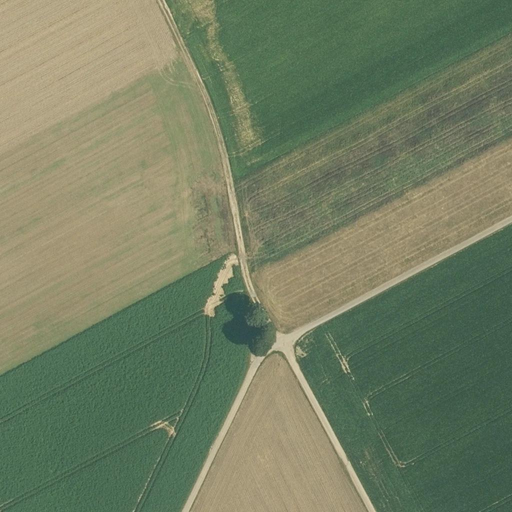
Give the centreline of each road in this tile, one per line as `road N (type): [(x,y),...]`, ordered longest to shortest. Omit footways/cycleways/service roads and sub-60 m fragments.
road 1 (track): [(184,511),(260,355),(280,341),(246,278),(217,134),(159,0)]
road 2 (track): [(371,511),(280,341),(511,218)]
